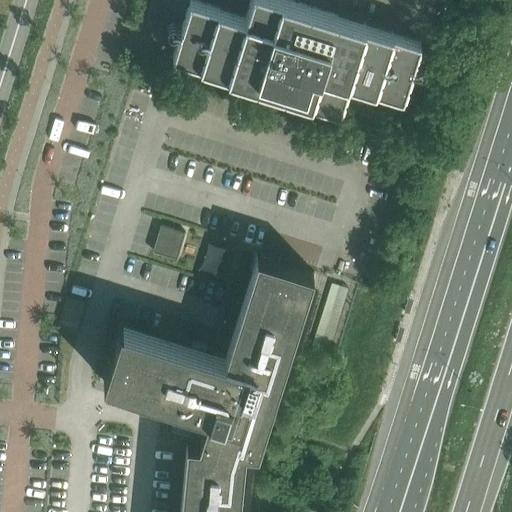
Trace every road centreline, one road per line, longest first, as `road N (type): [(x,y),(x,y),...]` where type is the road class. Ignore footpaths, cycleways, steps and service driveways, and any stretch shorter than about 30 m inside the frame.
road 1 (primary): [(511,162),(400,511)]
road 2 (primary): [(466,511),(511,367)]
